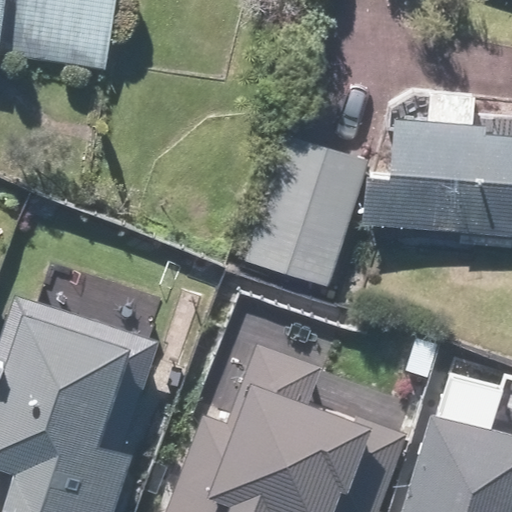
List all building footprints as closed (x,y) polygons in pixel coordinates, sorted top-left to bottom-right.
[(102,74),(107,0),(20,0),(16,67),(102,74)] [(352,224),(377,226),(376,237),(405,239),(406,228),(455,232),(454,242),(504,246),(504,235),(511,235),(511,140),(472,138),(473,128),(462,127),(464,103),(415,100),(413,123),(375,121),(371,182),(355,181),(352,224)] [(274,136),(234,259),(316,287),(356,163),(274,136)] [(0,511),(103,511),(120,463),(107,458),(146,345),(4,295),(0,306),(0,511)] [(370,511),(402,429),(307,393),(319,361),(255,337),(235,388),(240,390),(231,413),(200,402),(158,511),(265,511),(267,508),(279,511),(370,511)] [(435,381),(423,423),(414,420),(386,511),(511,511),(511,448),(478,439),(490,397),(435,381)]
